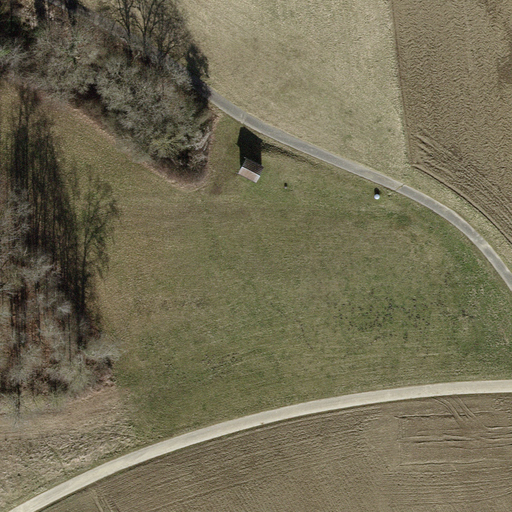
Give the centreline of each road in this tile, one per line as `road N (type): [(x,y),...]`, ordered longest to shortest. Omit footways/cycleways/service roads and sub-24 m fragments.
road 1 (track): [(511,283),(486,244),(420,199),(286,140),(60,0)]
road 2 (track): [(29,511),(197,437),(370,398),(511,386)]
